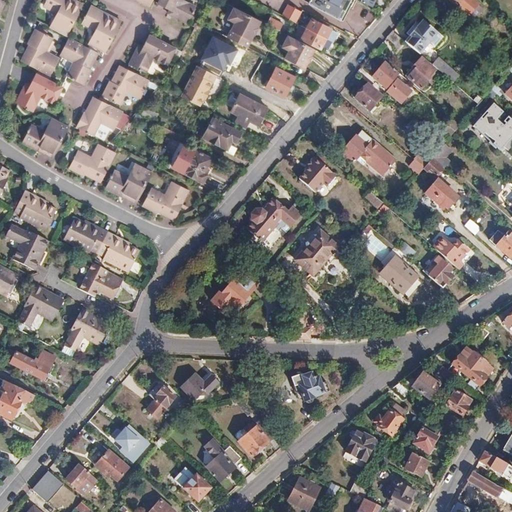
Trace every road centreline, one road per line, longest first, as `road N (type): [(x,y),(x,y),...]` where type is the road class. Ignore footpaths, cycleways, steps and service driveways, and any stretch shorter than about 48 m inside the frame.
road 1 (residential): [(186,252),(405,0)]
road 2 (residential): [(0,506),(147,337)]
road 3 (residential): [(360,351),(161,344),(147,337)]
road 4 (unclassified): [(0,147),(186,252)]
road 5 (residential): [(375,382),(225,511)]
road 6 (residential): [(511,380),(434,511)]
road 7 (residential): [(103,0),(135,21),(79,99)]
